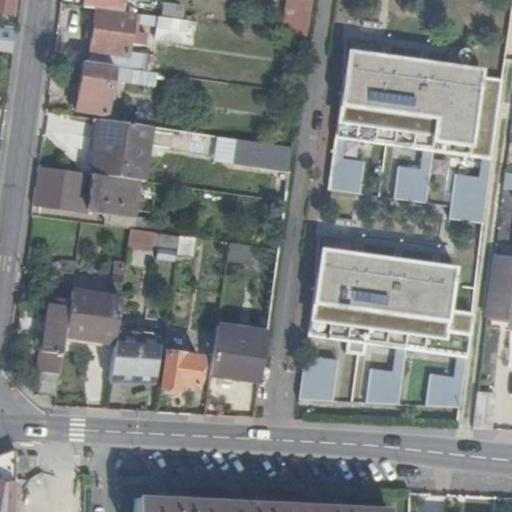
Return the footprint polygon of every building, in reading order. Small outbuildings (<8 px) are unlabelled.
[(0,0),(0,16),(13,18),(15,0),(0,0)] [(86,0),(85,9),(122,14),(124,0),(86,0)] [(314,0),(290,0),(286,37),(309,41),(314,0)] [(151,74),(152,74),(154,59),(129,54),(134,17),(97,13),(89,65),(151,74)] [(155,43),(185,47),(188,25),(158,21),(155,43)] [(188,25),(185,47),(195,48),(198,27),(188,25)] [(0,53),(12,55),(14,35),(0,33),(0,53)] [(487,226),(504,96),(376,78),(379,59),(353,55),(350,75),(345,74),(328,205),(362,210),(366,178),(344,175),(347,156),(426,167),(423,185),(401,182),(397,214),(428,219),(435,167),(485,174),(482,193),(458,190),(454,222),(487,226)] [(89,65),(85,64),(78,114),(107,118),(112,81),(149,86),(151,74),(89,65)] [(293,78),(291,93),(301,94),(303,80),(293,78)] [(100,122),(92,177),(93,177),(138,183),(145,184),(152,129),(100,122)] [(235,166),(291,173),(294,149),(238,141),(235,166)] [(138,183),(93,177),(91,193),(77,192),(79,178),(48,174),(43,209),(88,215),(89,205),(134,212),(138,183)] [(108,217),(106,229),(132,232),(134,232),(135,221),(108,217)] [(180,239),(179,248),(196,251),(197,241),(180,239)] [(462,411),(475,316),(451,313),(455,278),(350,263),(353,244),(328,241),(325,260),(320,259),(309,340),(349,345),(347,358),(366,360),(368,348),(398,352),(395,376),(373,373),(368,407),(400,408),(408,354),(459,361),(456,380),(432,378),(428,409),(462,411)] [(245,265),(247,247),(229,245),(227,263),(245,265)] [(511,260),(496,259),(493,279),(511,281),(511,260)] [(70,303),(65,340),(115,347),(116,339),(127,265),(116,263),(111,300),(72,294),(70,303)] [(35,297),(49,300),(70,303),(72,294),(74,277),(38,271),(35,297)] [(511,281),(493,279),(488,319),(511,321),(511,281)] [(41,395),(56,398),(65,340),(70,303),(49,300),(39,368),(43,374),(41,395)] [(115,347),(110,385),(155,386),(156,363),(161,330),(152,329),(149,343),(130,340),(132,326),(123,325),(121,339),(116,339),(115,347)] [(219,330),(212,377),(261,384),(268,336),(219,330)] [(201,361),(166,356),(161,389),(164,391),(164,394),(174,396),(177,392),(179,392),(180,387),(198,389),(201,361)] [(332,404),(334,360),(299,358),(297,403),(332,404)] [(477,392),(472,429),(491,430),(495,394),(477,392)] [(78,511),(79,448),(22,448),(20,511),(78,511)] [(15,511),(18,453),(0,457),(0,511),(15,511)] [(356,511),(351,511),(351,508),(341,501),(335,511),(271,508),(271,505),(262,498),(257,507),(191,505),(191,502),(182,494),(175,504),(137,502),(136,511),(356,511)]
